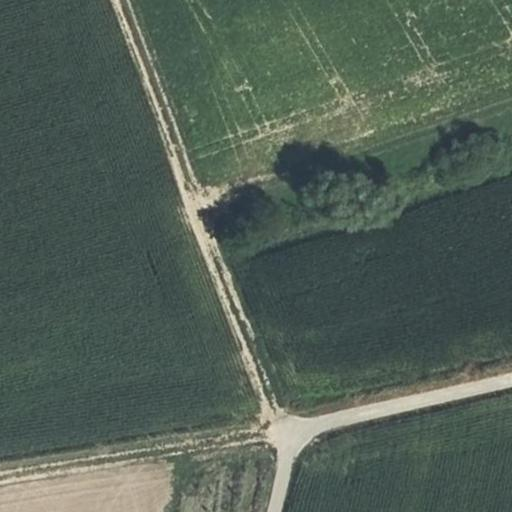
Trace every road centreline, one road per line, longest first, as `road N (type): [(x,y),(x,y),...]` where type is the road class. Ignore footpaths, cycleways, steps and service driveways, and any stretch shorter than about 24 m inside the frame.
road 1 (track): [(121,0),(204,240),(287,432),(269,511)]
road 2 (track): [(0,478),(287,432),(511,381)]
